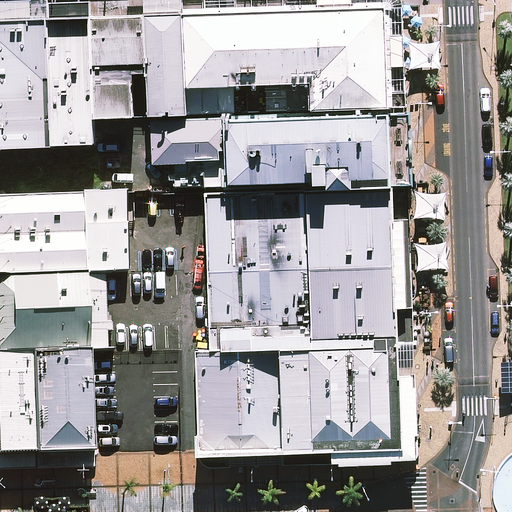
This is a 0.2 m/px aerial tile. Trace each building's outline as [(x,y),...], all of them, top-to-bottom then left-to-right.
[(379,0),(258,0),(183,3),(186,82),(316,77),(317,104),(384,101),(379,0)] [(186,82),(183,3),(145,4),(147,73),(148,106),(187,105),(186,82)] [(147,73),(145,4),(85,6),(89,113),(126,111),(124,73),(147,73)] [(89,113),(85,6),(51,8),(52,15),(56,135),(90,134),(89,113)] [(0,137),(56,135),(52,15),(0,16),(0,137)] [(378,109),(220,115),(223,184),(380,178),(378,109)] [(212,149),(210,110),(148,113),(150,152),(212,149)] [(0,187),(92,184),(90,134),(0,137),(0,187)] [(387,340),(380,178),(223,184),(203,185),(209,346),(301,343),(387,340)] [(92,184),(0,187),(0,268),(87,265),(127,263),(124,183),(92,184)] [(87,265),(0,268),(0,342),(90,339),(87,265)] [(28,341),(32,448),(94,446),(90,343),(90,339),(28,341)] [(90,343),(94,446),(185,442),(181,339),(90,343)] [(28,341),(0,342),(0,449),(32,448),(28,341)] [(196,347),(199,438),(305,434),(301,348),(301,343),(209,346),(196,347)] [(301,348),(305,434),(388,431),(384,345),(301,348)]
